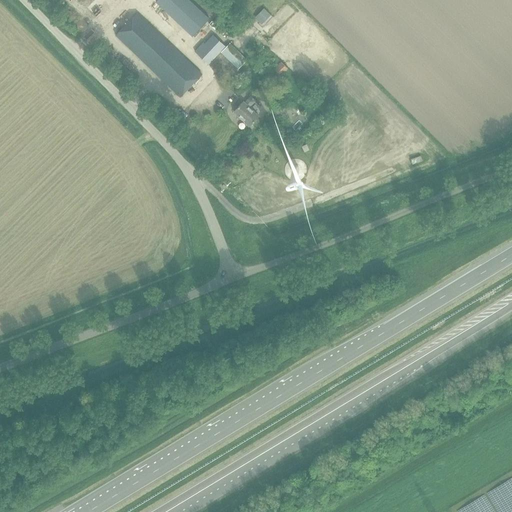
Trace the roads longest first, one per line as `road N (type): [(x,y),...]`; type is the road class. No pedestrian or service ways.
road 1 (trunk): [(511,253),(87,511)]
road 2 (trunk): [(168,511),(511,307)]
road 3 (unclassified): [(233,276),(199,190),(163,140),(23,0)]
road 4 (unclassified): [(233,276),(511,167)]
road 5 (unclassified): [(0,366),(233,276)]
